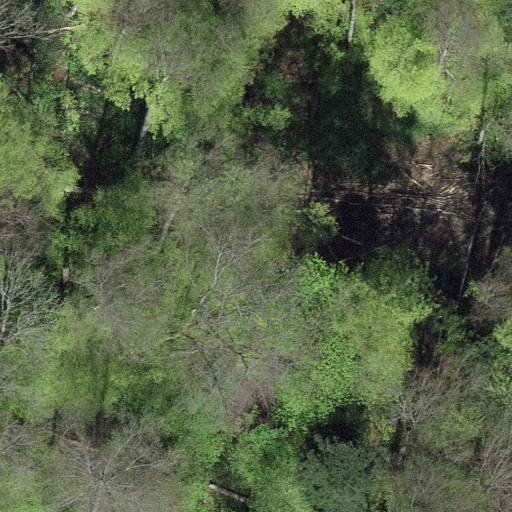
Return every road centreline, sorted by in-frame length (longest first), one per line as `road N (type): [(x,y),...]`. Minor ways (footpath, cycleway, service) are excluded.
road 1 (track): [(511,274),(408,224),(370,223),(293,257),(245,304),(222,341),(199,511)]
road 2 (track): [(370,223),(206,102),(97,0)]
